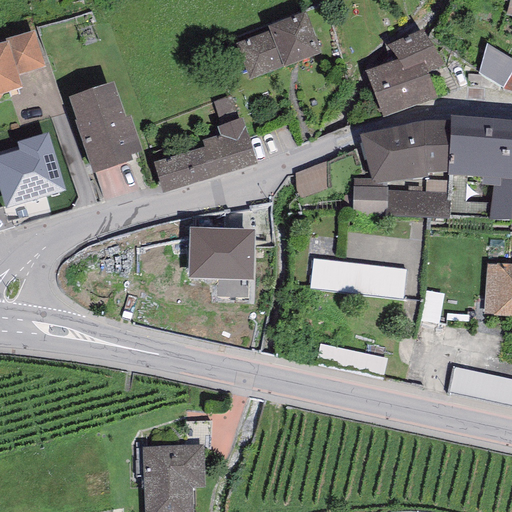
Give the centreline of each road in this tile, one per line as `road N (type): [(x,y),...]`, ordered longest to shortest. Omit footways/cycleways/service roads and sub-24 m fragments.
road 1 (residential): [(511,109),(442,105),(394,118),(290,167),(96,226),(33,257),(18,273),(4,323)]
road 2 (tertiary): [(511,431),(4,323)]
